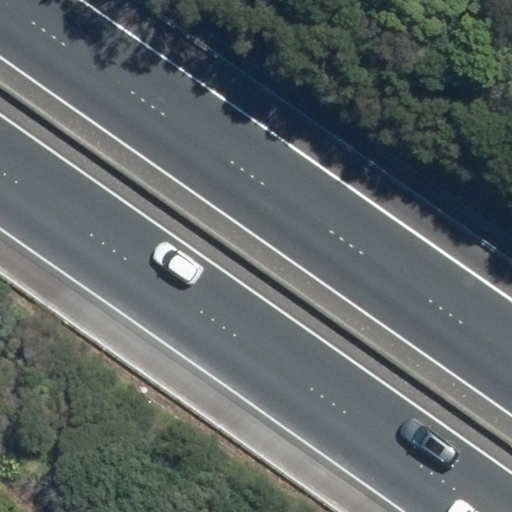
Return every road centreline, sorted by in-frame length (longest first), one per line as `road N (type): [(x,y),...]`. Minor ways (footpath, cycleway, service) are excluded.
road 1 (motorway): [(499,511),(0,157)]
road 2 (motorway): [(49,0),(511,327)]
